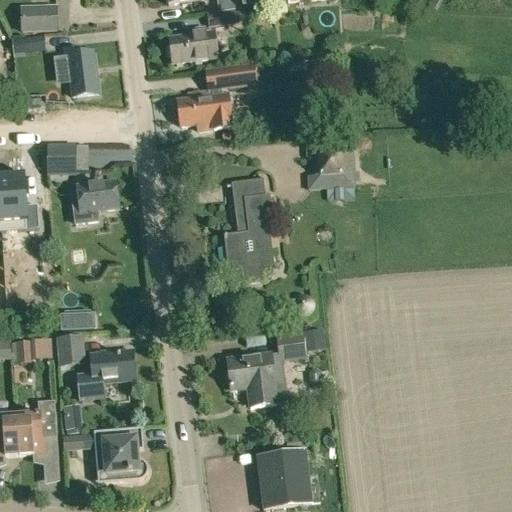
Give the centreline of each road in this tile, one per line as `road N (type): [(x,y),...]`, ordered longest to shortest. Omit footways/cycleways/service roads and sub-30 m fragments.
road 1 (tertiary): [(193,511),(142,127)]
road 2 (residential): [(0,129),(142,127)]
road 3 (tertiary): [(142,127),(127,0)]
